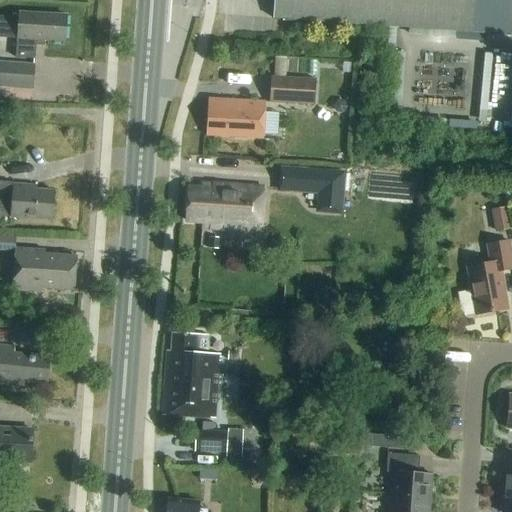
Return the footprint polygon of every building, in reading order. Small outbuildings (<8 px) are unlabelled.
[(274,0),(273,22),(388,31),(472,37),(474,0),(274,0)] [(17,41),(16,59),(35,60),(36,41),(65,43),(67,17),(19,13),(19,20),(17,41)] [(0,18),(0,39),(17,41),(19,20),(0,18)] [(0,87),(32,90),(34,66),(1,63),(0,73),(0,87)] [(313,105),(314,79),(271,77),(269,103),(313,105)] [(209,100),(207,137),(262,140),(262,136),(277,137),(278,115),(263,114),(264,103),(209,100)] [(276,192),(297,194),(317,195),(315,214),(341,217),(345,172),(279,167),(276,192)] [(51,221),(54,191),(37,189),(37,187),(13,185),(11,218),(51,221)] [(261,233),(263,189),(201,185),(200,191),(189,190),(187,223),(202,224),(202,229),(261,233)] [(492,212),(495,234),(511,231),(507,209),(492,212)] [(0,251),(14,252),(15,239),(0,237),(0,251)] [(208,249),(218,250),(219,239),(209,239),(208,249)] [(501,273),(511,271),(511,262),(509,243),(487,247),(491,265),(467,269),(476,317),(507,311),(501,273)] [(77,269),(77,264),(76,261),(76,258),(44,255),(44,251),(14,249),(11,291),(42,294),(42,290),(74,292),(75,271),(77,269)] [(168,353),(165,385),(163,416),(214,420),(219,357),(207,356),(208,337),(173,335),(172,353),(168,353)] [(47,386),(50,359),(13,355),(14,349),(0,347),(0,384),(23,387),(23,383),(47,386)] [(228,354),(228,363),(236,363),(237,354),(228,354)] [(382,370),(380,385),(394,386),(396,365),(388,364),(387,371),(382,370)] [(201,432),(195,432),(194,453),(226,454),(227,433),(214,432),(214,424),(201,424),(201,432)] [(0,463),(31,465),(33,433),(0,430),(0,463)] [(361,435),(360,447),(388,450),(389,437),(361,435)] [(392,475),(390,496),(430,499),(432,476),(418,475),(420,458),(387,455),(386,474),(392,475)] [(503,489),(511,489),(511,463),(505,463),(503,489)] [(511,511),(511,489),(503,489),(501,511),(511,511)] [(429,511),(430,499),(390,496),(389,511),(429,511)] [(198,511),(198,503),(167,501),(167,506),(165,507),(165,511),(164,511),(198,511)]
